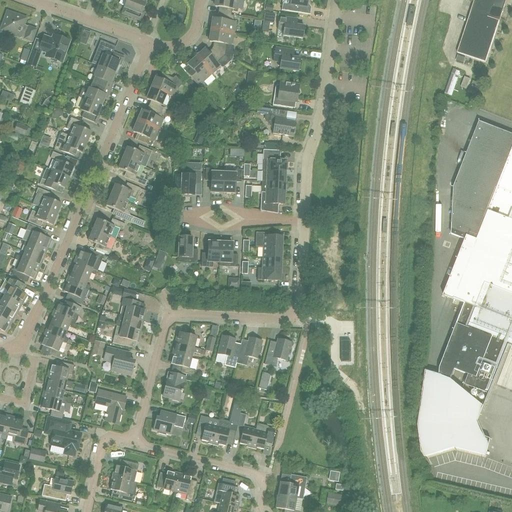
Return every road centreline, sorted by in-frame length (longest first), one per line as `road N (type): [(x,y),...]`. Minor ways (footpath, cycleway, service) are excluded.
road 1 (residential): [(21,338),(147,38)]
road 2 (residential): [(304,221),(336,0)]
road 3 (residential): [(258,511),(263,487),(254,473),(130,441)]
road 4 (residential): [(130,441),(167,310)]
road 5 (residential): [(293,312),(287,319),(167,310)]
